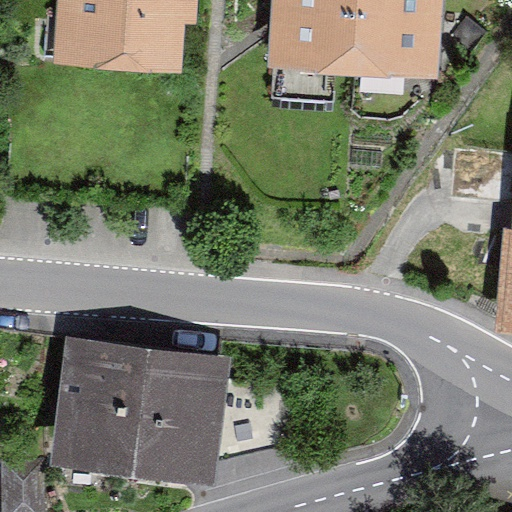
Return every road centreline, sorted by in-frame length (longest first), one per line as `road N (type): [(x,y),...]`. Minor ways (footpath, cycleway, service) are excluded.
road 1 (tertiary): [(0,277),(305,297),(439,325),(511,364)]
road 2 (unclassified): [(274,511),(511,454)]
